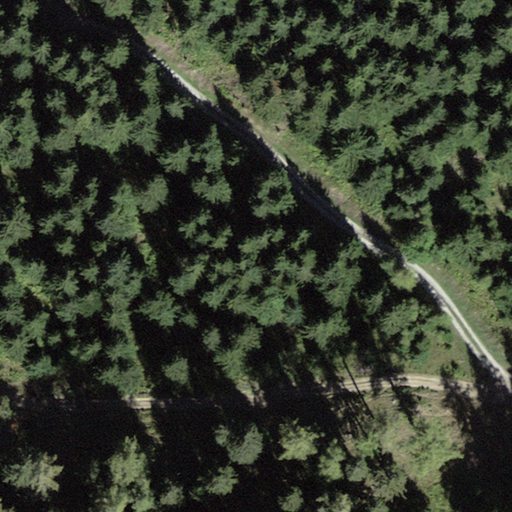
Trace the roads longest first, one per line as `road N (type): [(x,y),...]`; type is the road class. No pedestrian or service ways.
road 1 (track): [(30,0),(117,38),(235,127),(310,201),(428,284),(511,386)]
road 2 (track): [(0,393),(45,410),(244,404),(386,384),(511,397)]
